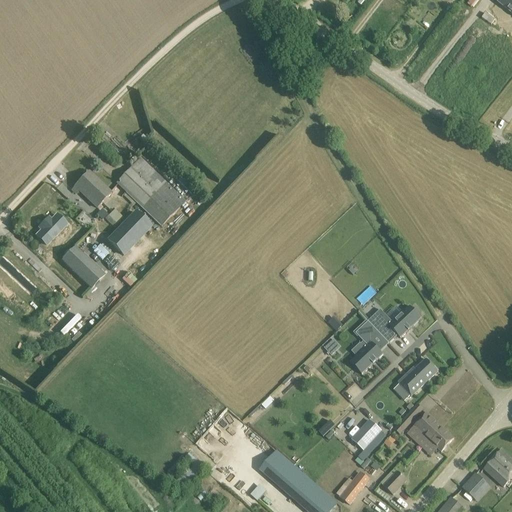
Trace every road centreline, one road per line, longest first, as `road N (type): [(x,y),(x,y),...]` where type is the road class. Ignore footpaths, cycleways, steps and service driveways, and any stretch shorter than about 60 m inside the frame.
road 1 (unclassified): [(238,0),(163,52),(0,221)]
road 2 (tertiary): [(511,151),(275,0)]
road 3 (tertiary): [(505,406),(416,511)]
